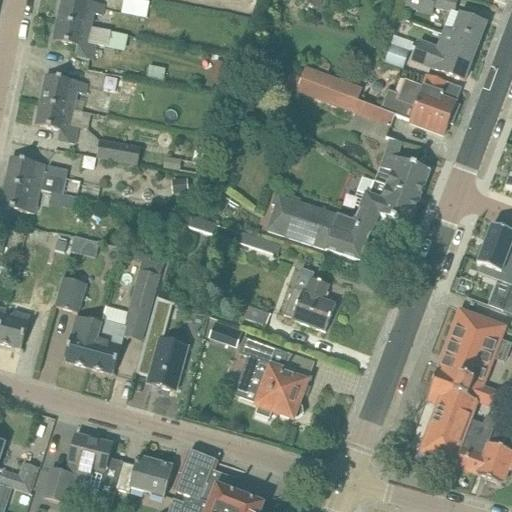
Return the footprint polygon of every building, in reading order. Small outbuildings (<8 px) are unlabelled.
[(62,0),(58,20),(91,27),(94,15),(101,16),(104,6),(76,0),(62,0)] [(146,19),(149,2),(133,0),(123,0),(122,15),(146,19)] [(321,0),(320,0),(306,0),(307,0),(307,5),(309,9),(312,11),(317,11),(320,9),(322,5),(321,0)] [(456,0),(406,0),(404,10),(433,16),(435,7),(454,11),(456,0)] [(446,30),(441,44),(456,50),(455,52),(473,59),(486,25),(461,16),(455,33),(446,30)] [(93,61),(96,46),(87,44),(91,27),(58,20),(53,43),(77,48),(75,57),(93,61)] [(464,82),(473,59),(455,52),(456,50),(441,44),(439,50),(420,43),(413,63),(464,82)] [(391,45),(384,64),(403,71),(410,52),(391,45)] [(217,63),(213,84),(226,86),(230,65),(217,63)] [(302,80),(297,92),(354,113),(358,102),(362,90),(306,69),(302,80)] [(41,102),(74,109),(77,95),(85,96),(87,85),(46,76),(41,102)] [(387,96),(381,111),(411,122),(410,124),(444,137),(450,120),(454,121),(461,101),(458,100),(462,90),(429,77),(425,88),(405,80),(400,96),(398,100),(387,96)] [(70,129),(74,109),(41,102),(36,127),(60,132),(58,141),(75,145),(78,130),(70,129)] [(196,148),(206,151),(209,141),(199,138),(196,148)] [(391,141),(381,169),(394,173),(388,187),(420,199),(430,172),(397,160),(402,145),(391,141)] [(138,167),(141,150),(101,142),(98,160),(138,167)] [(6,184),(39,191),(63,196),(67,179),(43,174),(45,166),(11,159),(6,184)] [(197,176),(199,164),(182,161),(180,173),(197,176)] [(280,198),(268,231),(342,256),(360,262),(366,246),(379,216),(409,228),(420,199),(388,187),(378,183),(376,182),(375,184),(363,179),(352,206),(366,211),(365,212),(359,225),(280,198)] [(171,182),(173,196),(189,194),(188,180),(171,182)] [(34,215),(39,191),(6,184),(1,208),(34,215)] [(193,218),(189,229),(213,237),(216,226),(193,218)] [(511,234),(493,227),(478,266),(482,268),(479,275),(511,287),(511,251),(511,249),(511,234)] [(21,246),(44,255),(50,238),(27,230),(21,246)] [(59,234),(55,252),(69,256),(74,238),(59,234)] [(243,234),(239,245),(278,258),(282,247),(243,234)] [(76,237),(73,253),(98,258),(101,242),(76,237)] [(164,262),(145,257),(130,310),(149,315),(164,262)] [(41,280),(34,305),(53,309),(59,285),(41,280)] [(305,294),(293,290),(284,317),(293,320),(292,322),(326,334),(336,306),(324,302),(329,287),(311,280),(305,294)] [(67,282),(65,282),(57,310),(78,315),(86,286),(67,281),(67,282)] [(157,299),(136,376),(138,376),(150,379),(148,386),(175,394),(188,348),(163,341),(162,341),(163,334),(164,331),(151,328),(155,315),(166,318),(170,306),(173,307),(175,308),(175,306),(157,299)] [(511,305),(506,303),(502,312),(511,316),(511,305)] [(249,308),(244,319),(267,328),(271,317),(249,308)] [(432,386),(477,403),(494,409),(500,395),(483,388),(493,362),(505,367),(511,348),(511,343),(501,340),(505,329),(460,312),(432,386)] [(13,318),(4,316),(0,332),(0,345),(21,351),(31,317),(14,313),(13,318)] [(64,363),(89,369),(102,322),(90,318),(89,323),(77,319),(64,363)] [(102,322),(89,369),(114,376),(127,328),(102,322)] [(216,323),(210,340),(236,349),(242,332),(216,323)] [(289,356),(245,340),(240,355),(271,367),(266,381),(249,375),(240,399),(257,406),(256,408),(259,409),(257,416),(269,420),(272,414),(294,422),(295,419),(298,420),(303,416),(302,408),(299,407),(308,383),(295,378),(296,375),(284,370),(289,356)] [(477,403),(432,386),(426,402),(438,407),(421,454),(478,475),(477,477),(489,482),(502,450),(510,427),(486,418),(483,427),(470,422),(477,403)] [(115,489),(123,464),(109,460),(113,446),(76,436),(66,475),(52,471),(45,499),(64,504),(68,490),(79,493),(82,480),(90,482),(93,470),(104,472),(101,485),(115,489)] [(0,484),(7,487),(30,494),(38,470),(23,465),(20,477),(0,470),(0,457),(4,445),(0,443),(0,484)] [(511,453),(502,450),(489,482),(502,486),(507,471),(511,473),(511,470),(511,453)] [(218,464),(191,453),(175,494),(191,501),(189,505),(185,503),(185,505),(174,501),(169,511),(205,511),(215,488),(218,489),(221,482),(218,481),(220,475),(214,472),(218,464)] [(123,464),(115,489),(117,489),(117,490),(129,493),(130,490),(164,500),(173,467),(138,457),(136,468),(123,464)] [(218,489),(215,488),(205,511),(260,511),(262,507),(218,489)]
